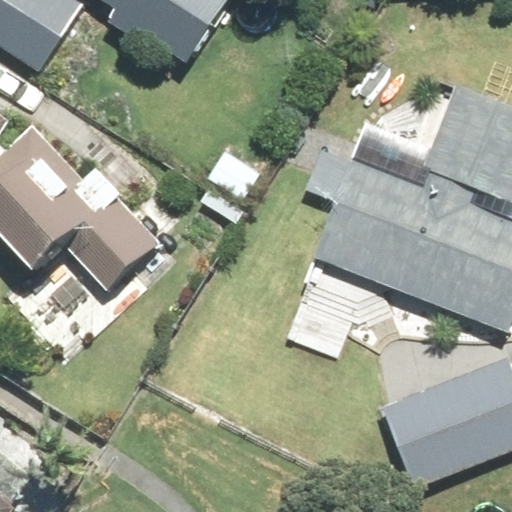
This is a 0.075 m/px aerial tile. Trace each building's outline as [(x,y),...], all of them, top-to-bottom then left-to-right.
[(75,0),(0,0),(0,46),(39,72),(82,5),(75,0)] [(94,0),(113,12),(108,19),(182,68),(226,0),(94,0)] [(511,109),(455,87),(421,172),(511,207),(511,109)] [(0,139),(9,125),(0,119),(0,139)] [(65,249),(107,295),(160,248),(94,174),(82,184),(34,131),(0,161),(0,247),(30,281),(65,249)] [(511,219),(353,158),(312,263),(509,338),(511,330),(511,219)] [(511,373),(508,363),(382,409),(412,491),(511,454),(511,373)] [(0,456),(0,511),(13,511),(36,484),(0,456)]
